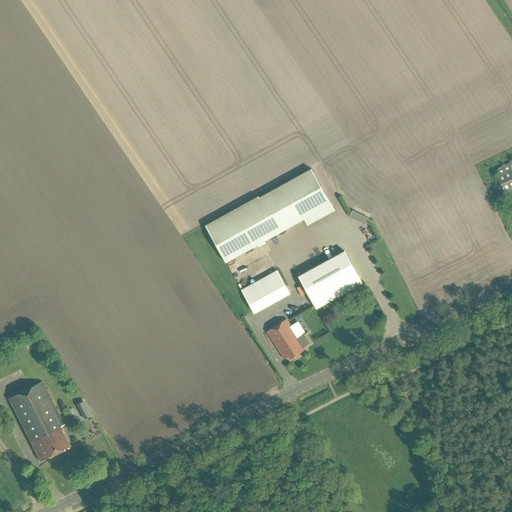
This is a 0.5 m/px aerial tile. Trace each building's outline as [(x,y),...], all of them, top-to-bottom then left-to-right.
[(511,188),(511,162),(497,169),(500,175),(497,176),(504,193),(511,188)] [(309,167),(205,228),(226,263),(329,202),(309,167)] [(349,218),(366,226),(369,218),(353,210),(349,218)] [(344,252),(300,276),(317,308),(362,284),(344,252)] [(253,312),(289,292),(277,271),(242,291),(253,312)] [(307,332),(298,338),(297,339),(295,335),(296,334),(287,320),(267,332),(284,359),(289,356),(290,359),(292,358),(294,359),(299,356),(300,353),(305,349),(304,347),(309,344),(309,345),(310,344),(305,335),(308,333),(307,332)] [(8,399),(40,461),(69,446),(60,427),(64,425),(42,381),(8,399)] [(78,404),(85,420),(94,416),(86,400),(78,404)]
